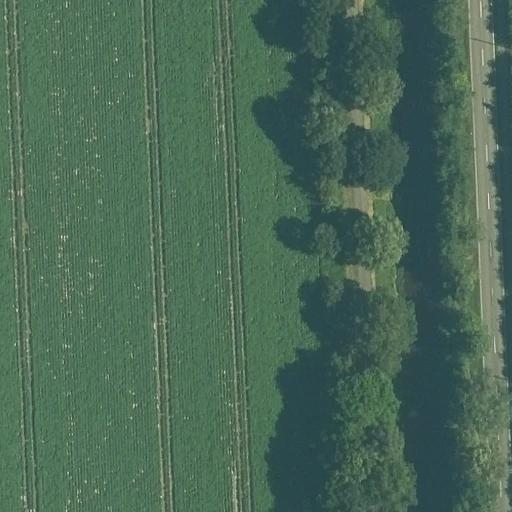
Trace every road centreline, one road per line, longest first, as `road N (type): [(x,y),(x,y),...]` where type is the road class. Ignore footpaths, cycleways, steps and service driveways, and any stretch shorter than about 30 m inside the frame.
road 1 (unclassified): [(347,0),(370,511)]
road 2 (tertiary): [(501,511),(479,0)]
